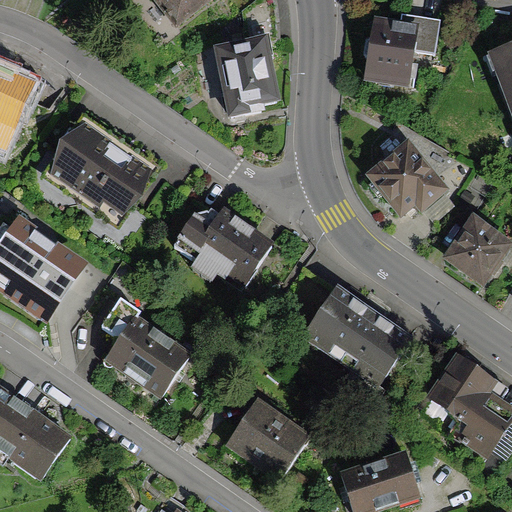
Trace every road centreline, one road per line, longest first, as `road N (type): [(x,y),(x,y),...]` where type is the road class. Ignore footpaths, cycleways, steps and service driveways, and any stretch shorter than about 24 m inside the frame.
road 1 (residential): [(319,182),(288,188),(261,181),(25,26),(0,19)]
road 2 (residential): [(0,340),(248,511)]
road 3 (residential): [(511,354),(358,247),(319,182)]
road 4 (residential): [(319,182),(311,145),(319,0)]
